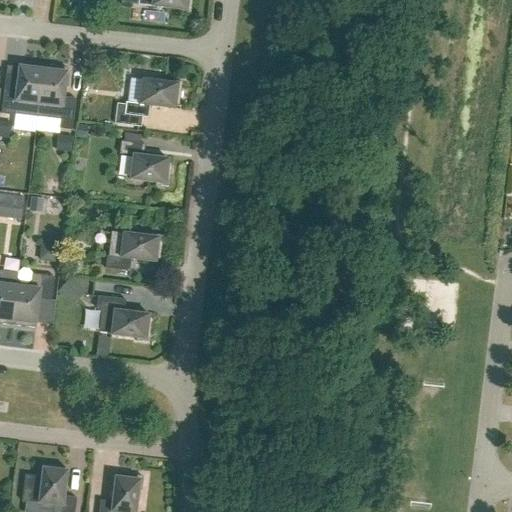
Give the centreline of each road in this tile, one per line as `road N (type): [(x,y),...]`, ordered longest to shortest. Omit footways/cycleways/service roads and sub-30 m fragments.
road 1 (residential): [(222,52),(180,376)]
road 2 (residential): [(0,26),(222,52)]
road 3 (residential): [(482,483),(511,283)]
road 4 (residential): [(0,429),(191,454)]
road 5 (residential): [(0,354),(180,376)]
